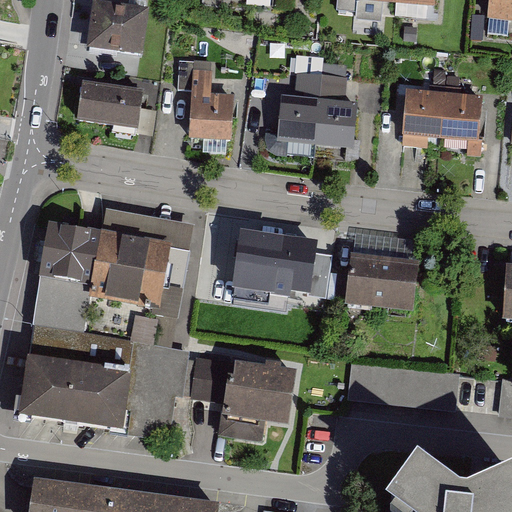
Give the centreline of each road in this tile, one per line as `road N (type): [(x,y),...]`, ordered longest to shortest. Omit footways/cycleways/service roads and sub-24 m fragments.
road 1 (residential): [(0,448),(307,490),(329,484),(363,436),(511,449)]
road 2 (residential): [(511,226),(254,198),(26,159)]
road 3 (residential): [(49,0),(26,159)]
